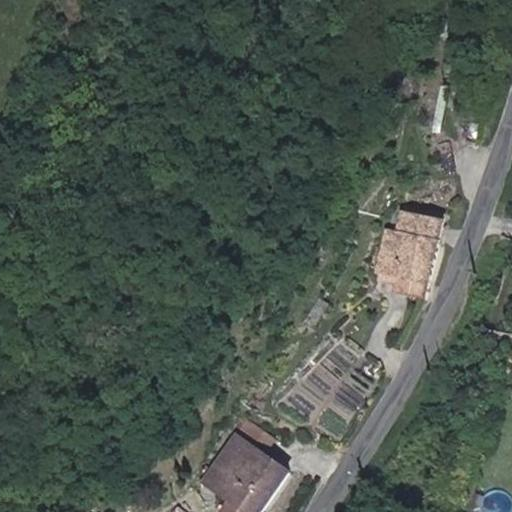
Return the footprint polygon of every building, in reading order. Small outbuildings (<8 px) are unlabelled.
[(410,279),(437,287),(458,220),(433,212),(426,231),(402,223),(387,271),(410,279)] [(433,301),(437,287),(410,279),(405,294),(433,301)] [(273,402),(292,415),(297,408),(274,392),(270,399),(273,402)] [(270,399),(261,412),(283,428),(292,415),(273,402),(270,399)] [(265,492),(253,508),(259,511),(269,511),(313,450),(283,428),(261,412),(224,464),(248,481),(265,492)] [(238,497),(253,508),(265,492),(248,481),(238,497)]
